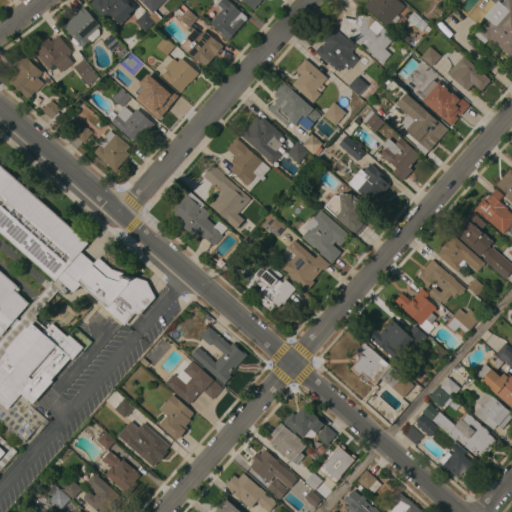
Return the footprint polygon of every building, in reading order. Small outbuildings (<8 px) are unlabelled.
[(127,0),(135,8),(129,14),(119,24),(112,16),(107,21),(90,3),(93,0),(127,0)] [(139,0),(177,0),(171,7),(164,1),(153,13),(139,0)] [(227,0),(248,18),(229,39),(210,23),(222,9),(217,4),(221,0),(227,0)] [(262,0),(254,10),(242,0),(262,0)] [(397,0),(404,6),(393,20),(394,20),(388,27),(364,7),(369,0),(397,0)] [(503,0),(511,0),(511,57),(489,38),(485,43),(476,35),(488,21),(483,16),(495,3),(491,0),(500,0),(499,2),(501,3),(503,0)] [(63,25),(77,13),(76,12),(84,6),(100,25),(97,28),(99,31),(99,36),(90,43),(88,42),(79,50),(71,41),(73,37),(63,25)] [(189,27),(179,18),(187,8),(198,17),(189,27)] [(135,21),(145,12),(150,17),(153,14),(158,20),(155,22),(145,31),(135,21)] [(406,19),(414,25),(419,17),(411,12),(406,19)] [(367,50),(369,48),(363,43),(360,46),(350,37),(348,37),(340,29),(342,17),(356,19),(357,13),(370,15),(394,37),(385,48),(390,54),(382,63),(367,50)] [(315,52),(321,44),(322,46),(325,43),(322,40),(333,27),(355,46),(351,51),(352,52),(351,53),(358,59),(348,70),(344,66),(339,71),(337,70),(336,70),(315,52)] [(199,63),(200,63),(180,46),(187,38),(186,37),(194,28),(200,34),(203,30),(223,46),(221,49),(222,49),(220,52),(219,51),(215,56),(215,55),(204,68),(199,63)] [(111,33),(121,43),(112,52),(102,41),(111,33)] [(33,49),(48,38),(50,41),(58,35),(71,52),(69,53),(70,54),(67,56),(73,63),(61,72),(57,67),(52,71),(50,68),(48,69),(33,49)] [(156,46),(164,37),(175,46),(167,55),(156,46)] [(440,56),(432,66),(421,57),(430,46),(440,56)] [(21,92),(10,82),(18,72),(13,68),(23,55),(29,60),(42,72),(37,78),(44,83),(35,93),(34,92),(28,98),(21,92)] [(489,79),(488,80),(489,80),(481,90),(481,89),(480,90),(473,84),(467,91),(447,73),(463,56),(489,79)] [(198,73),(190,83),(189,82),(181,92),(166,78),(165,79),(162,75),(166,70),(164,68),(173,58),(177,61),(180,57),(198,73)] [(431,68),(421,79),(420,78),(417,81),(408,74),(411,70),(410,69),(420,58),(431,68)] [(83,59),(90,67),(89,67),(97,77),(88,85),(73,67),(83,59)] [(327,78),(316,90),(320,94),(313,103),(292,84),(298,77),(297,75),(297,73),(297,72),(295,70),(305,59),(327,78)] [(153,73),(152,74),(153,75),(146,82),(146,81),(145,83),(134,74),(142,64),(153,73)] [(367,85),(358,95),(347,86),(357,75),(367,85)] [(148,81),(156,88),(160,84),(177,99),(167,110),(166,108),(164,110),(166,112),(164,114),(162,112),(161,114),(162,115),(159,118),(144,105),(140,102),(145,97),(139,91),(148,81)] [(320,115),(313,123),(302,114),(291,127),(289,125),(288,126),(267,108),(276,97),(274,97),(274,92),(276,92),(277,90),(277,89),(281,84),(283,84),(284,82),(320,115)] [(422,100),(430,92),(431,92),(435,87),(434,87),(439,82),(445,86),(465,104),(455,115),(458,117),(451,126),(422,100)] [(130,97),(122,106),(112,97),(120,88),(130,97)] [(445,126),(435,137),(437,138),(436,139),(438,141),(429,151),(407,132),(413,125),(412,124),(415,120),(397,104),(407,92),(445,126)] [(60,108),(51,119),(42,110),(51,100),(60,108)] [(345,112),(335,124),(323,114),(333,102),(345,112)] [(155,124),(147,133),(145,132),(136,143),(112,122),(117,115),(124,106),(132,112),(136,108),(155,124)] [(384,122),(375,132),(362,119),(371,110),(384,122)] [(282,134),(279,137),(279,138),(278,140),(282,144),(276,150),(281,154),(272,164),(239,134),(246,127),(247,128),(257,117),(260,119),(262,117),(282,134)] [(72,133),(80,124),(81,124),(82,123),(92,132),(83,143),(72,133)] [(130,146),(126,151),(129,154),(115,171),(94,152),(99,145),(98,144),(110,130),(115,134),(116,133),(130,146)] [(365,152),(357,161),(338,144),(342,139),(337,134),(340,130),(365,152)] [(322,143),(313,154),(302,144),(311,134),(322,143)] [(409,167),(412,169),(402,181),(392,172),(396,167),(389,161),(388,162),(385,160),(386,159),(380,154),(385,147),(382,144),(388,138),(394,144),(400,137),(405,141),(405,142),(419,155),(409,167)] [(246,146),(246,147),(269,168),(263,175),(265,177),(262,181),(260,178),(251,188),(248,185),(247,186),(242,181),(230,170),(235,163),(232,160),(235,156),(227,149),(228,148),(227,148),(235,138),(237,139),(237,138),(246,146)] [(308,152),(298,163),(287,153),(297,142),(308,152)] [(379,197),(383,200),(377,207),(348,183),(360,168),(363,171),(370,163),(376,169),(375,170),(384,177),(383,177),(389,182),(388,184),(389,184),(379,197)] [(139,316),(135,312),(124,325),(104,308),(106,306),(81,284),(74,293),(66,286),(65,288),(67,290),(63,295),(58,290),(55,292),(78,311),(68,322),(46,303),(35,316),(37,318),(35,320),(46,329),(51,323),(67,336),(68,335),(82,347),(72,359),(70,358),(51,380),(52,381),(31,406),(48,421),(44,426),(40,423),(24,441),(0,420),(0,437),(16,452),(0,469),(0,164),(89,242),(81,251),(93,263),(98,257),(112,269),(147,281),(155,297),(139,316)] [(203,176),(213,164),(224,174),(223,175),(249,197),(249,198),(253,201),(240,216),(244,219),(236,229),(228,222),(228,221),(210,206),(221,193),(220,193),(223,190),(216,184),(214,186),(203,176)] [(511,198),(496,185),(509,169),(511,171),(511,198)] [(503,195),(498,200),(508,208),(506,209),(511,213),(511,222),(503,233),(475,209),(483,199),(485,200),(490,194),(495,188),(503,195)] [(199,233),(196,238),(180,225),(182,223),(173,215),(176,212),(173,209),(186,194),(187,195),(190,192),(204,204),(202,207),(210,213),(209,215),(217,222),(213,227),(222,235),(214,246),(199,233)] [(353,194),(367,206),(357,218),(365,225),(357,234),(324,207),(334,195),(338,195),(339,194),(352,193),(352,196),(353,194)] [(301,237),(307,231),(303,228),(312,216),(314,217),(320,209),(349,234),(340,245),(335,241),(332,244),(341,252),(331,263),(301,237)] [(264,226),(272,217),(268,214),(270,212),(286,226),(277,236),(264,226)] [(493,269),(494,268),(483,258),(485,256),(482,254),(480,256),(455,234),(468,219),(492,241),(488,246),(491,249),(492,248),(511,264),(511,270),(505,279),(493,269)] [(484,263),(476,272),(465,262),(460,267),(461,267),(457,272),(437,255),(441,250),(440,249),(447,241),(448,242),(453,236),(484,263)] [(280,268),(284,259),(280,256),(294,240),(315,258),(318,254),(330,264),(324,270),(322,269),(312,280),(314,282),(307,291),(287,273),(288,272),(280,268)] [(431,259),(448,274),(448,273),(454,278),(454,279),(465,288),(459,295),(457,292),(453,296),(451,295),(444,303),(441,301),(440,302),(428,293),(433,287),(440,292),(442,289),(433,281),(427,288),(416,278),(431,259)] [(296,288),(285,301),(286,301),(283,304),(282,303),(278,307),(276,304),(270,310),(244,287),(266,261),(282,275),(278,279),(282,283),(285,279),(296,288)] [(484,287),(477,295),(467,286),(475,278),(484,287)] [(403,309),(404,309),(395,301),(402,293),(410,301),(421,288),(428,294),(425,298),(436,307),(435,308),(436,309),(434,312),(433,310),(431,312),(436,317),(430,323),(434,326),(427,334),(419,326),(420,324),(403,309)] [(469,330),(468,329),(466,332),(459,326),(454,332),(445,324),(459,308),(465,314),(469,309),(480,318),(469,330)] [(427,336),(423,340),(420,337),(416,342),(412,339),(394,359),(367,334),(373,327),(380,333),(391,320),(406,334),(414,325),(427,336)] [(191,355),(198,346),(211,358),(211,359),(215,362),(223,353),(212,343),(210,345),(200,337),(209,326),(230,345),(233,342),(247,354),(229,374),(231,376),(224,384),(191,355)] [(362,374),(359,377),(349,369),(356,361),(355,361),(354,360),(355,358),(355,356),(356,355),(357,354),(358,353),(355,351),(363,342),(367,345),(369,342),(375,347),(372,350),(390,366),(391,366),(414,386),(403,398),(380,378),(377,381),(378,382),(375,386),(362,374)] [(511,368),(495,353),(505,343),(511,349),(511,368)] [(223,388),(213,399),(202,390),(189,404),(165,383),(172,374),(174,375),(174,374),(186,384),(191,378),(185,372),(186,371),(184,369),(192,360),(223,388)] [(511,407),(474,376),(485,363),(500,376),(503,373),(506,375),(508,373),(511,376),(511,407)] [(428,397),(438,386),(439,387),(448,377),(449,378),(454,372),(462,380),(457,385),(460,388),(452,397),(453,398),(446,407),(444,404),(441,408),(428,397)] [(104,399),(112,408),(123,398),(115,389),(104,399)] [(511,413),(511,417),(502,428),(497,424),(493,429),(484,421),(483,422),(473,413),(480,405),(476,402),(486,390),(511,413)] [(194,413),(189,418),(191,420),(185,426),(187,427),(182,433),(183,433),(179,438),(179,437),(176,440),(159,425),(167,416),(159,409),(172,394),(194,413)] [(124,418),(114,409),(123,398),(134,407),(124,418)] [(489,432),(488,433),(495,439),(493,442),(494,444),(488,451),(485,449),(480,455),(474,450),(472,452),(457,438),(456,441),(432,420),(431,421),(421,412),(429,403),(455,425),(467,412),(489,432)] [(284,422),(292,412),(295,415),(304,405),(317,417),(316,418),(323,424),(316,433),(311,429),(303,438),(284,422)] [(416,424),(417,422),(415,421),(421,415),(423,416),(424,415),(438,427),(430,437),(416,424)] [(169,445),(165,449),(168,452),(160,461),(158,460),(153,467),(117,435),(130,421),(138,428),(143,422),(169,445)] [(292,433),(293,433),(300,439),(300,440),(306,446),(300,453),(304,455),(295,465),(285,456),(284,457),(277,451),(277,450),(269,442),(273,437),(270,434),(280,423),(292,433)] [(336,434),(327,445),(316,435),(326,425),(336,434)] [(423,436),(415,445),(403,434),(411,425),(423,436)] [(115,440),(107,450),(97,441),(105,431),(115,440)] [(443,465),(443,464),(439,460),(447,451),(451,455),(454,452),(450,448),(454,444),(465,453),(463,455),(474,464),(466,474),(463,471),(458,478),(443,465)] [(318,469),(325,462),(325,463),(339,447),(340,447),(342,445),(345,447),(343,450),(350,456),(352,454),(355,456),(353,459),(354,459),(340,475),(341,476),(335,483),(318,469)] [(246,464),(256,453),(259,455),(264,449),(279,461),(278,462),(286,470),(281,476),(272,469),(271,470),(272,471),(269,474),(268,473),(264,479),(246,464)] [(138,472),(137,473),(140,475),(135,481),(138,484),(129,494),(105,474),(111,467),(102,459),(109,450),(121,461),(122,459),(138,472)] [(376,479),(376,480),(381,484),(373,493),(368,489),(367,490),(357,480),(366,470),(376,479)] [(313,471),(323,480),(314,490),(304,481),(313,471)] [(124,500),(119,505),(116,502),(113,505),(117,508),(113,511),(111,511),(109,510),(107,511),(98,511),(83,499),(84,496),(86,492),(89,492),(94,496),(96,493),(94,492),(95,491),(85,483),(94,473),(124,500)] [(277,502),(268,511),(256,501),(250,509),(228,489),(229,489),(225,485),(234,475),(238,478),(243,473),(260,488),(260,487),(277,502)] [(277,498),(266,488),(267,487),(267,486),(273,479),(274,480),(275,479),(285,488),(277,498)] [(82,489),(73,499),(62,490),(63,489),(61,487),(65,483),(67,485),(71,480),(82,489)] [(49,499),(53,495),(48,492),(50,489),(48,487),(51,484),(53,486),(54,485),(70,498),(60,509),(49,499)] [(314,507),(320,499),(310,490),(303,498),(314,507)] [(347,511),(344,509),(349,505),(344,500),(353,490),(357,494),(358,493),(361,496),(362,495),(365,498),(367,496),(376,505),(374,507),(379,511),(347,511)] [(422,511),(389,511),(399,501),(395,497),(396,496),(395,495),(397,493),(398,494),(400,492),(406,498),(407,498),(422,511)] [(240,511),(214,511),(219,506),(217,504),(224,497),(240,511)]
